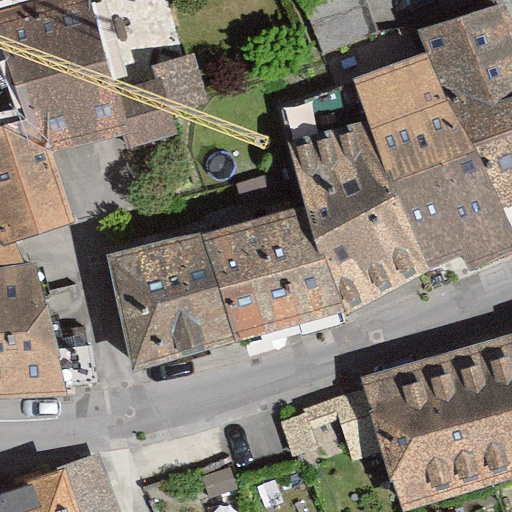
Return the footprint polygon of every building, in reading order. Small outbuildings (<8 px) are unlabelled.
[(0,386),(72,386),(31,245),(83,230),(58,144),(120,125),(121,140),(176,127),(171,108),(209,100),(196,50),(181,56),(168,0),(31,0),(32,3),(0,12),(0,386)] [(109,256),(137,367),(332,307),(467,248),(474,264),(511,246),(511,4),(421,25),(427,49),(355,73),(371,116),(295,138),(313,204),(109,256)] [(511,340),(373,383),(393,449),(411,507),(511,476),(511,340)] [(393,449),(373,383),(283,414),(295,456),(308,453),(313,466),(353,454),(356,462),(393,449)] [(83,511),(68,460),(0,481),(0,511),(83,511)] [(231,469),(205,476),(210,496),(238,489),(231,469)]
